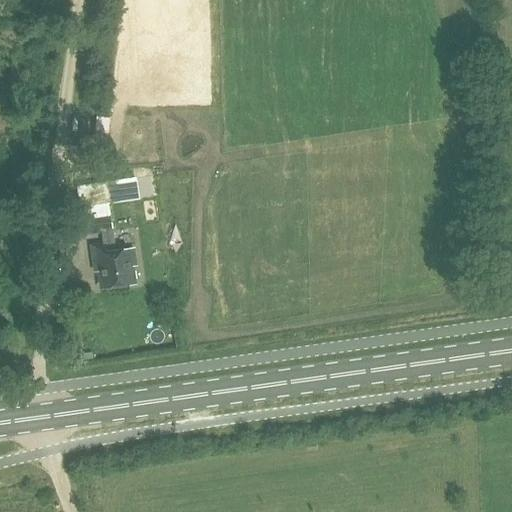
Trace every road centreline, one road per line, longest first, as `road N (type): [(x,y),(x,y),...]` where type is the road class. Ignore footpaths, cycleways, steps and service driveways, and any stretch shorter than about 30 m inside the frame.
road 1 (secondary): [(0,423),(511,351)]
road 2 (track): [(46,451),(38,390),(76,0)]
